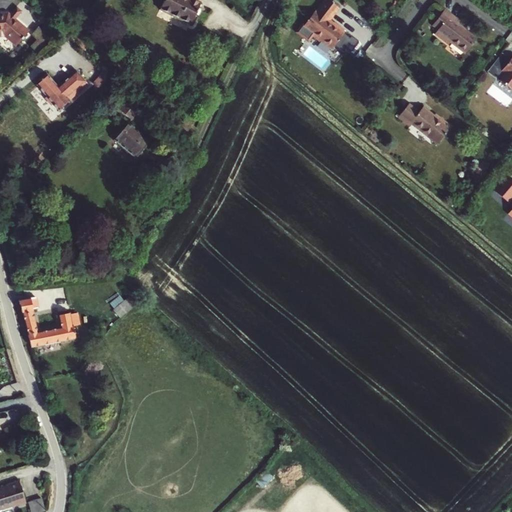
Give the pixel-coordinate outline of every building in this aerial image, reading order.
[(164,0),(160,9),(190,25),(200,4),(193,0),(164,0)] [(328,22),(330,20),(339,9),(327,0),(325,0),(317,12),(315,11),(301,30),(310,37),(311,36),(320,42),(321,41),(332,49),(344,34),(343,34),(345,31),(334,23),(332,25),(328,22)] [(12,17),(20,7),(18,6),(10,15),(12,17)] [(24,10),(20,7),(12,17),(15,20),(24,10)] [(435,34),(448,45),(450,43),(465,54),(476,40),(458,26),(460,23),(444,11),(441,15),(433,26),(438,30),(435,34)] [(0,33),(12,17),(10,15),(8,14),(0,14),(0,33)] [(15,20),(12,17),(0,33),(0,35),(6,35),(17,45),(29,32),(15,20)] [(310,37),(301,30),(300,31),(309,38),(310,37)] [(511,88),(511,56),(507,64),(502,71),(505,73),(499,81),(511,90),(511,88)] [(77,72),(58,88),(46,75),(39,81),(41,82),(36,86),(47,97),(44,99),(51,107),(53,105),(58,111),(69,102),(69,101),(86,87),(84,84),(85,82),(77,72)] [(114,106),(117,109),(126,99),(118,92),(107,105),(112,109),(114,106)] [(140,111),(126,99),(117,109),(131,121),(140,111)] [(419,113),(409,105),(398,117),(410,127),(412,125),(437,145),(451,127),(442,120),(440,122),(423,108),(419,113)] [(135,158),(149,142),(128,124),(114,140),(135,158)] [(511,181),(506,177),(494,192),(507,203),(511,198),(511,209),(508,214),(511,218),(511,181)] [(20,301),(30,349),(75,340),(70,313),(57,315),(60,328),(37,333),(32,309),(37,308),(35,298),(20,301)] [(113,309),(120,317),(131,308),(124,300),(113,309)] [(19,481),(6,486),(6,488),(0,489),(0,510),(12,507),(12,508),(26,504),(19,481)]
